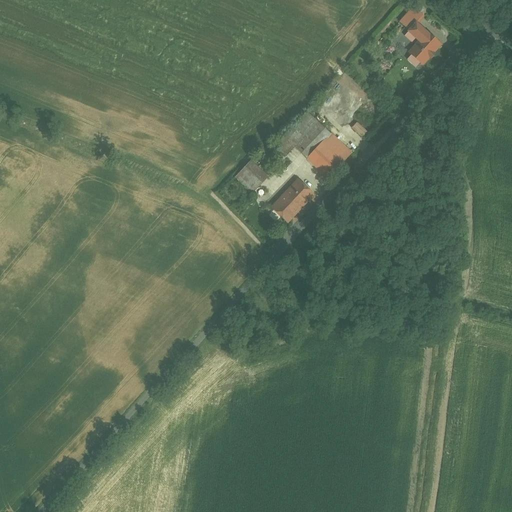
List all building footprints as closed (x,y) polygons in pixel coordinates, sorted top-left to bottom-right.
[(423,16),(413,7),(400,22),(409,30),(408,31),(408,32),(416,23),(416,24),(423,16)] [(416,24),(416,23),(408,32),(419,42),(409,53),(422,65),(440,45),(416,24)] [(308,113),(285,138),(295,147),(295,148),(319,123),(308,113)] [(364,137),(369,131),(359,122),(354,128),(364,137)] [(319,123),(295,148),(307,159),(331,134),(319,123)] [(351,153),(331,134),(307,159),(328,178),(351,153)] [(295,147),(285,138),(276,147),(286,157),(295,147)] [(250,161),(236,177),(253,193),(259,187),(253,181),(262,172),(250,161)] [(313,195),(298,181),(272,208),(287,222),(313,195)]
